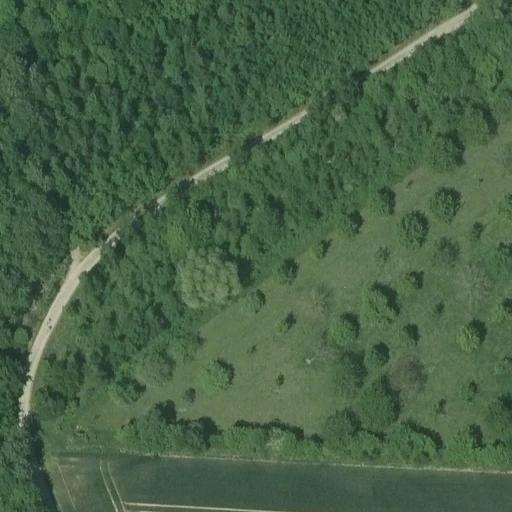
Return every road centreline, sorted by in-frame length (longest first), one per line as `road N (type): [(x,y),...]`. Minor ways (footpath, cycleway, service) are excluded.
road 1 (track): [(494,0),(212,175),(88,268)]
road 2 (track): [(46,511),(25,458),(22,413),(53,323),(88,268)]
